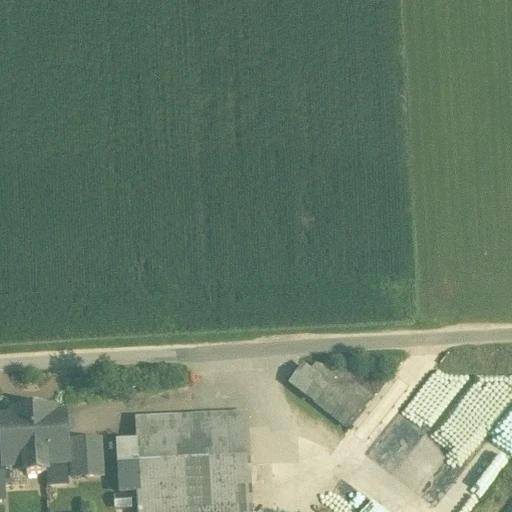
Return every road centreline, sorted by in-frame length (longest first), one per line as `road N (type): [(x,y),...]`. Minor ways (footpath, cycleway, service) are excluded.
road 1 (unclassified): [(511,333),(0,366)]
road 2 (track): [(274,351),(288,453),(279,511)]
